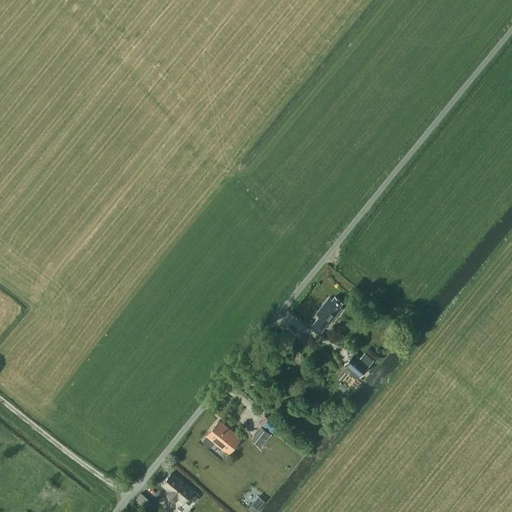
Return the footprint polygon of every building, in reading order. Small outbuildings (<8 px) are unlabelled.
[(330,298),(317,313),(320,316),(311,326),(319,333),(327,323),(328,324),(342,308),(340,306),(343,302),(336,296),(333,300),(330,298)] [(374,360),(364,352),(360,358),(354,353),(344,364),(359,377),(374,360)] [(278,427),(265,416),(260,423),(273,433),(278,427)] [(215,441),(222,447),(228,453),(240,438),(219,420),(207,435),(205,438),(204,439),(204,441),(205,443),(206,445),(208,446),(209,446),(211,445),(213,444),(215,441)] [(272,434),(262,426),(251,440),(262,448),(272,434)] [(183,503),(185,501),(189,504),(193,500),(195,501),(199,496),(194,491),(171,473),(164,482),(169,487),(167,490),(165,492),(176,501),(178,499),(183,503)] [(139,499),(151,511),(159,504),(146,491),(139,499)] [(259,495),(248,508),(252,511),(255,511),(265,500),(259,495)]
